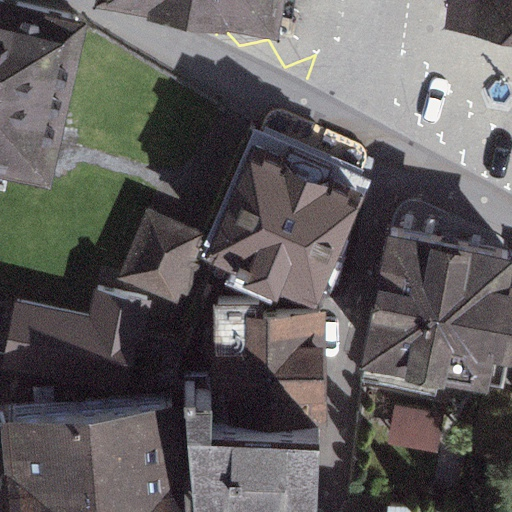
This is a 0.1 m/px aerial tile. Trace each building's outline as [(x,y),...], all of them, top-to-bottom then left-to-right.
[(0,0),(0,147),(43,157),(75,13),(13,0),(0,0)] [(135,0),(279,35),(284,0),(135,0)] [(511,0),(451,0),(450,10),(511,19),(511,0)] [(197,233),(314,285),(361,180),(243,128),(197,233)] [(144,214),(123,271),(175,291),(197,233),(144,214)] [(390,227),(368,345),(483,366),(489,335),(508,338),(511,318),(511,283),(501,282),(507,248),(390,227)] [(17,298),(5,353),(125,380),(144,296),(98,285),(92,315),(17,298)] [(210,369),(209,411),(318,414),(318,308),(258,309),(258,295),(217,296),(218,369),(210,369)] [(291,511),(293,500),(315,502),(318,414),(209,411),(210,369),(185,371),(199,511),(217,511),(291,511)] [(181,511),(170,392),(11,405),(19,511),(181,511)] [(394,401),(387,438),(436,448),(443,410),(394,401)] [(455,511),(456,504),(390,500),(389,511),(455,511)]
